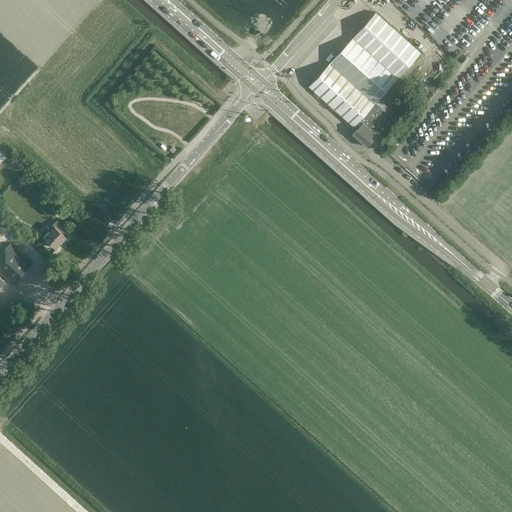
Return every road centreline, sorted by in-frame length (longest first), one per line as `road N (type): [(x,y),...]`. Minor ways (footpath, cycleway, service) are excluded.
road 1 (tertiary): [(0,374),(260,85)]
road 2 (secondary): [(511,306),(260,85)]
road 3 (secondary): [(165,0),(260,85)]
